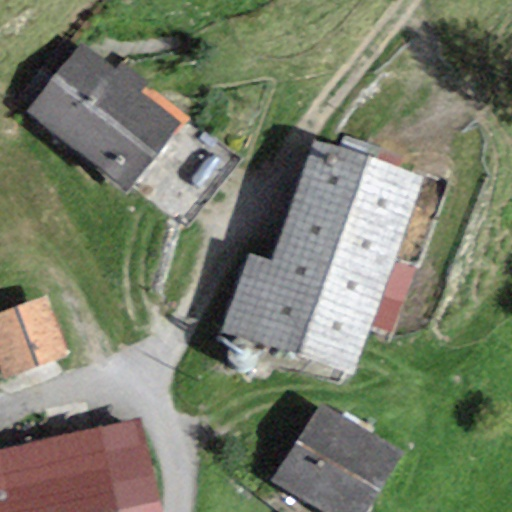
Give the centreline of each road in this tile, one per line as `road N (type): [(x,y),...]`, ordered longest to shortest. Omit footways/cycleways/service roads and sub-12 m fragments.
road 1 (track): [(172,332),(303,130),(410,0)]
road 2 (track): [(0,274),(53,274),(105,360),(161,374)]
road 3 (unclassified): [(174,511),(178,421),(161,374),(172,332)]
